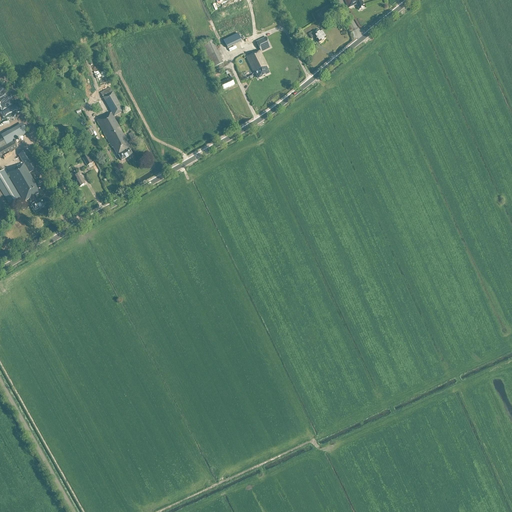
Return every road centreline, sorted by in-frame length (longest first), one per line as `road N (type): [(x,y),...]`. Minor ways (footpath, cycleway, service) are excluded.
road 1 (secondary): [(0,271),(257,123),(410,0)]
road 2 (track): [(84,222),(0,67)]
road 3 (secondary): [(72,511),(0,383)]
